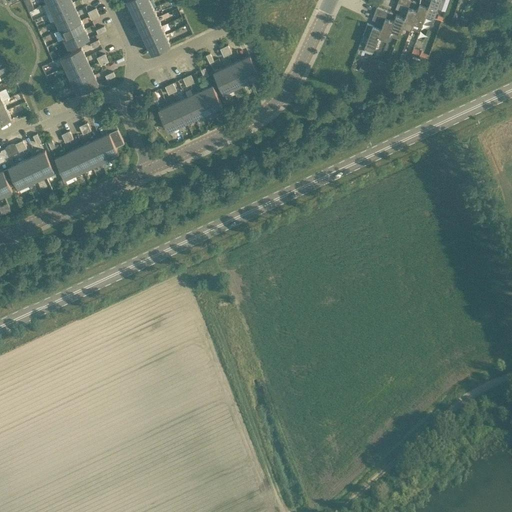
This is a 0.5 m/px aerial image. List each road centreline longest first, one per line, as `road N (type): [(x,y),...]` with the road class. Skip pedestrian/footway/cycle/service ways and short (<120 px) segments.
road 1 (primary): [(0,327),(511,90)]
road 2 (unclassified): [(150,168),(246,123),(287,91),(331,0)]
road 3 (track): [(338,511),(477,394)]
road 4 (unclassified): [(150,168),(0,238)]
